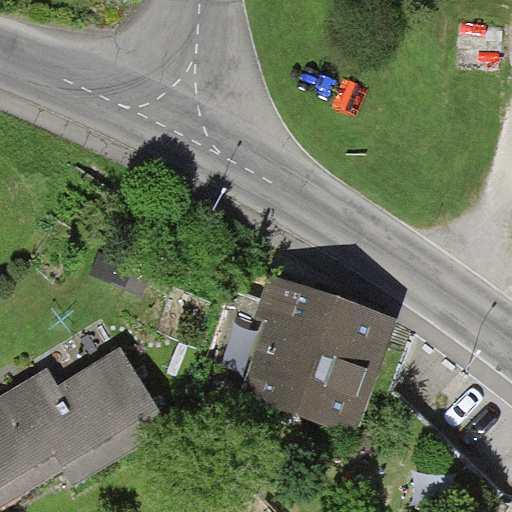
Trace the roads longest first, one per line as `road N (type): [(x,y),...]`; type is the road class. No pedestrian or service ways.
road 1 (residential): [(169,131),(290,194),(511,339)]
road 2 (residential): [(0,59),(169,131)]
road 3 (residential): [(192,0),(191,41),(169,131)]
